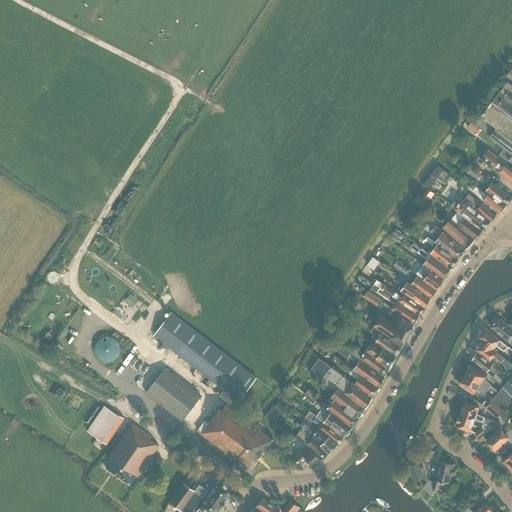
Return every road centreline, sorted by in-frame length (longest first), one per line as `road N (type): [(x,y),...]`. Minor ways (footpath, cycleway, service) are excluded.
road 1 (track): [(90,305),(77,291),(76,256),(181,88),(17,0)]
road 2 (tertiary): [(239,511),(259,485),(309,479),(339,459),(464,269),(510,224)]
road 3 (residential): [(511,501),(477,463),(432,436),(479,321),(511,300)]
